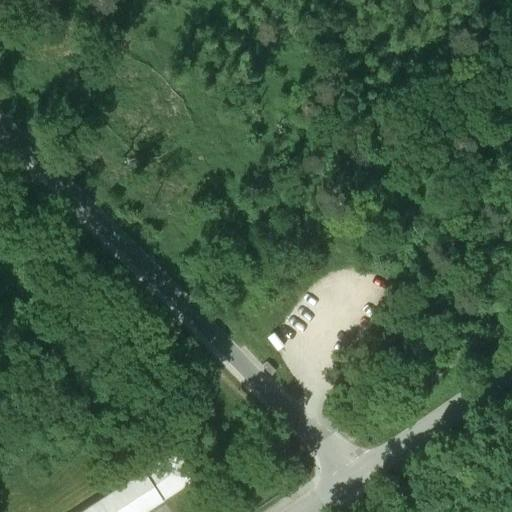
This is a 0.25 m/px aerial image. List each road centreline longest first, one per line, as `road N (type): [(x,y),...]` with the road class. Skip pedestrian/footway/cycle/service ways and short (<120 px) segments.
road 1 (residential): [(0,126),(334,452),(350,481)]
road 2 (unknown): [(360,292),(364,246),(347,122),(320,65),(252,0)]
road 3 (tertiary): [(511,372),(350,481)]
